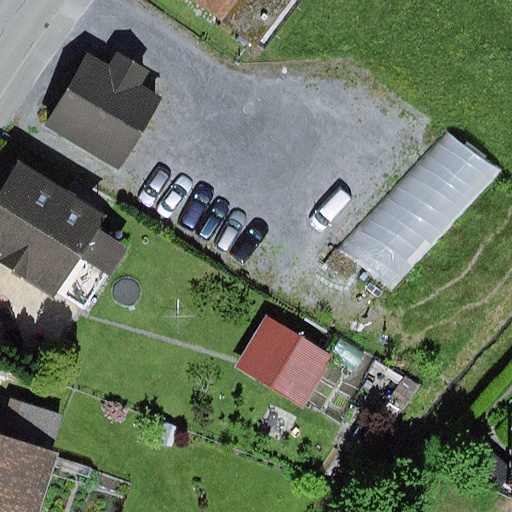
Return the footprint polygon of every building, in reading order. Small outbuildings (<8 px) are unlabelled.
[(192,0),(255,45),(288,0),(192,0)] [(91,49),(50,112),(121,158),(164,91),(147,80),(155,68),(120,46),(110,61),(91,49)] [(494,171),(444,128),(341,247),(391,290),(494,171)] [(105,216),(18,162),(0,190),(0,266),(54,300),(58,294),(86,311),(126,246),(97,229),(105,216)] [(267,318),(237,367),(300,405),(329,356),(267,318)] [(10,400),(0,431),(0,438),(51,454),(62,417),(10,400)] [(0,438),(0,511),(38,511),(56,455),(51,454),(0,438)] [(511,511),(511,494),(504,488),(474,460),(426,511),(511,511)]
